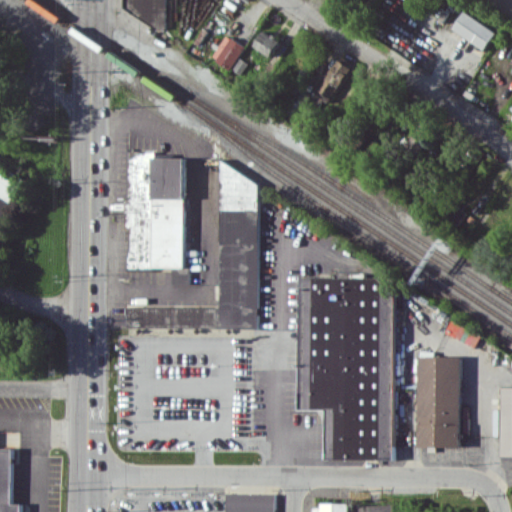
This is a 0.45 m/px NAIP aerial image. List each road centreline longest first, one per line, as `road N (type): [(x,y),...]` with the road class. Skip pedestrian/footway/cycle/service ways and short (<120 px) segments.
road 1 (secondary): [(92,0),(88,511)]
road 2 (residential): [(89,480),(494,482)]
road 3 (residential): [(287,0),(511,151)]
